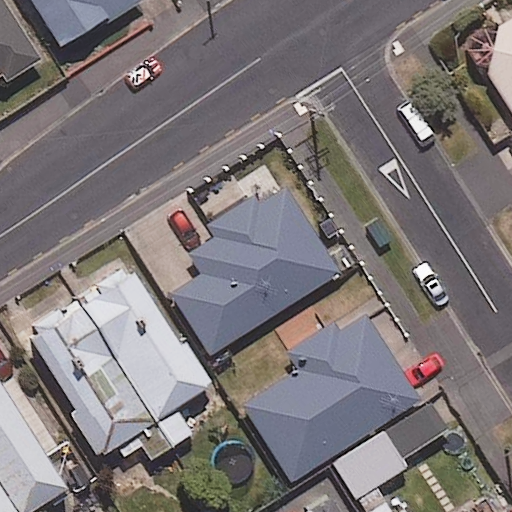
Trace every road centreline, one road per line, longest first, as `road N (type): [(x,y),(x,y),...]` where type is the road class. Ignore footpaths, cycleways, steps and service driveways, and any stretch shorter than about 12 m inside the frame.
road 1 (tertiary): [(312,23),(0,236)]
road 2 (residential): [(511,334),(312,23)]
